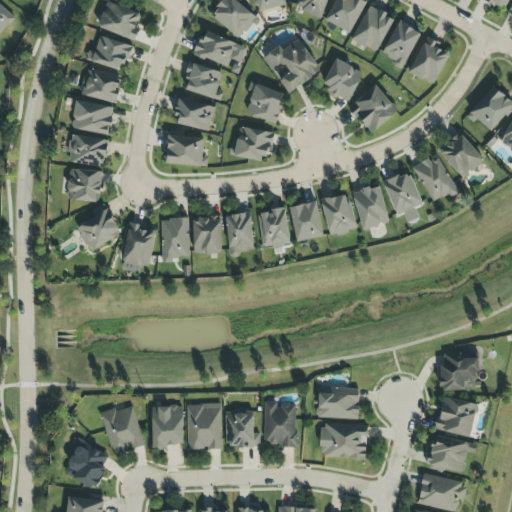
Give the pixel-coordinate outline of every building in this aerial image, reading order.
[(223,0),(210,17),(241,39),(257,17),(234,0),(223,0)] [(255,0),(258,12),(286,6),(285,0),(255,0)] [(321,18),(327,0),(298,0),(296,9),(321,18)] [(334,0),(325,22),(351,33),(365,0),(334,0)] [(508,0),(484,0),(503,11),(508,0)] [(97,27),(132,41),(142,15),(108,1),(97,27)] [(0,34),(14,19),(0,5),(0,34)] [(394,19),(369,6),(352,39),(376,53),(394,19)] [(420,32),(398,21),(382,55),(395,61),(393,66),(402,70),(420,32)] [(246,46),(206,34),(204,41),(198,39),(193,56),(228,67),(230,61),(241,64),(246,46)] [(130,46),(97,35),(88,61),(122,72),(130,46)] [(433,86),(449,54),(439,49),(441,45),(427,37),(408,73),(433,86)] [(280,47),(264,56),(286,94),(320,73),(300,40),(282,51),(280,47)] [(349,102),(363,73),(335,59),(321,88),(349,102)] [(186,90),(219,102),(222,93),(216,91),(222,73),(190,62),(184,80),(189,82),(186,90)] [(116,104),(122,78),(86,70),(80,96),(116,104)] [(275,124),(286,96),(250,83),(247,91),(253,93),(245,113),(275,124)] [(348,109),(371,134),(398,111),(375,85),(348,109)] [(492,132),(511,107),(511,102),(492,86),(469,113),(492,132)] [(209,131),(214,106),(179,99),(174,124),(209,131)] [(109,135),(113,107),(75,101),(71,129),(109,135)] [(511,150),(511,121),(500,144),(511,150)] [(229,156),(267,163),(272,133),(239,127),(235,147),(231,146),(229,156)] [(460,179),(483,163),(461,134),(439,151),(460,179)] [(67,162),(104,168),(108,140),(72,135),(67,162)] [(206,168),(207,159),(202,158),(204,139),(168,135),(165,164),(206,168)] [(457,191),(437,154),(412,167),(432,205),(457,191)] [(98,203),(101,172),(69,169),(67,200),(98,203)] [(406,223),(418,218),(414,208),(422,205),(409,172),(383,183),(397,217),(403,215),(406,223)] [(379,185),(352,193),(363,231),(390,223),(379,185)] [(321,200),(328,236),(356,231),(349,195),(321,200)] [(297,243),(324,237),(316,202),(289,208),(297,243)] [(96,217),(76,228),(89,252),(121,235),(104,204),(92,211),(96,217)] [(257,213),(263,249),(290,245),(285,209),(257,213)] [(249,213),(224,217),(230,255),(254,252),(249,213)] [(193,217),(193,254),(221,254),(221,217),(193,217)] [(161,261),(189,260),(188,219),(160,219),(161,261)] [(154,232),(144,230),(145,226),(127,224),(122,271),(137,272),(138,265),(150,267),(154,232)] [(477,390),(476,353),(443,354),(444,365),(440,366),(440,391),(477,390)] [(358,420),(359,389),(319,388),(318,418),(358,420)] [(478,405),(444,397),(436,430),(470,438),(478,405)] [(296,448),(297,404),(278,404),(278,403),(264,403),(263,445),(281,445),(281,448),(296,448)] [(187,405),(187,450),(221,450),(220,404),(187,405)] [(113,456),(144,447),(132,405),(101,414),(113,456)] [(151,407),(152,450),(167,450),(167,446),(183,445),(183,407),(151,407)] [(253,411),(225,411),(226,448),(259,447),(259,434),(254,434),(253,411)] [(366,459),(367,426),(320,425),(319,458),(366,459)] [(475,444),(437,437),(436,445),(431,445),(426,468),(463,474),(467,451),(473,452),(475,444)] [(96,490),(111,456),(77,441),(62,474),(96,490)] [(417,504),(452,511),(455,511),(458,501),(463,502),(467,484),(423,475),(417,504)] [(102,511),(104,502),(67,496),(65,511),(102,511)]
